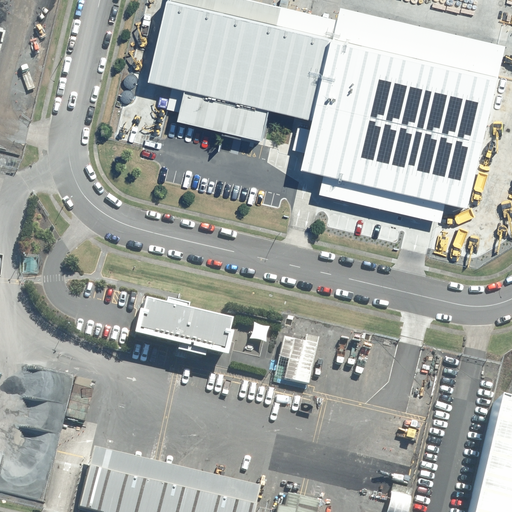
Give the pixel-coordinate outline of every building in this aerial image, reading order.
[(335,35),(190,0),(177,0),(158,80),(191,88),(184,120),(268,140),(276,108),(315,117),(335,35)] [(315,117),(304,158),(471,199),(511,36),(366,0),(343,0),(335,35),(315,117)] [(234,324),(143,302),(135,337),(226,358),(234,324)] [(319,328),(295,323),(293,335),(304,337),(302,344),(281,339),(277,360),(284,361),(281,380),(308,385),(311,367),(329,371),(333,349),(315,346),(319,328)] [(93,383),(74,378),(64,417),(84,422),(93,383)] [(511,511),(511,399),(488,394),(460,511),(511,511)] [(78,508),(93,511),(250,511),(256,489),(93,450),(78,508)] [(407,511),(412,490),(391,486),(386,511),(407,511)] [(313,511),(315,501),(285,495),(282,509),(275,508),(274,511),(313,511)]
